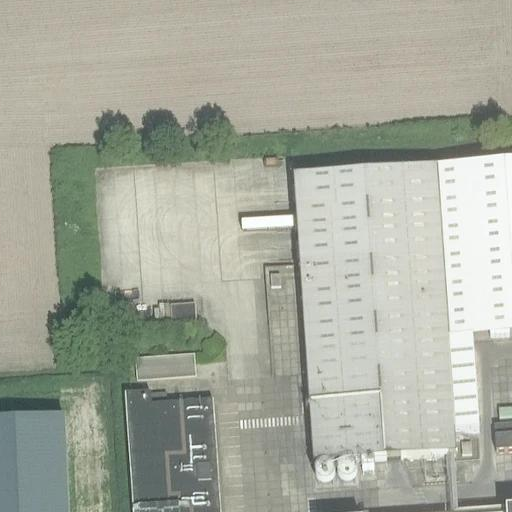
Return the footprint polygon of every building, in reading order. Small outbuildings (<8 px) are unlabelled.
[(511,167),(436,173),(293,183),(312,470),(455,460),(447,344),(449,344),(472,343),(511,339),(511,167)] [(280,278),(270,279),(271,290),(281,290),(280,278)] [(262,339),(260,285),(244,286),(247,339),(262,339)] [(195,307),(170,309),(171,328),(196,327),(195,307)] [(456,437),(479,436),(473,355),(450,356),(456,437)] [(135,363),(135,374),(136,386),(195,382),(193,359),(135,363)] [(212,404),(167,407),(167,395),(152,396),(152,395),(126,397),(133,511),(219,511),(212,406),(212,405),(212,404)] [(67,511),(63,419),(0,421),(0,511),(67,511)] [(495,457),(511,455),(511,428),(494,430),(495,457)] [(471,446),(461,446),(462,458),(471,458),(471,446)]
